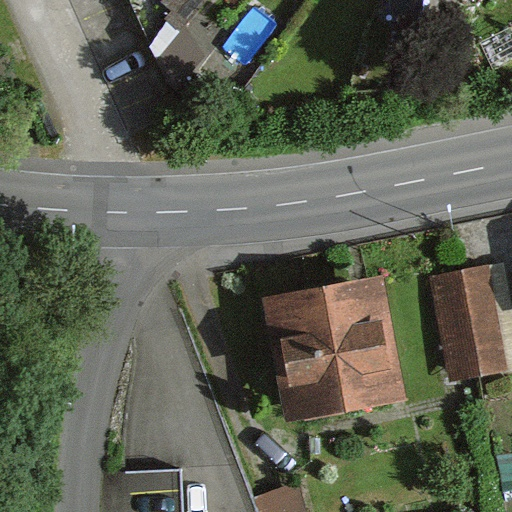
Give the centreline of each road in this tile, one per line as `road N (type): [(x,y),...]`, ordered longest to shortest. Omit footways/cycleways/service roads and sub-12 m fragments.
road 1 (residential): [(511,163),(302,202),(123,213)]
road 2 (residential): [(123,213),(80,511)]
road 3 (residential): [(123,213),(0,206)]
